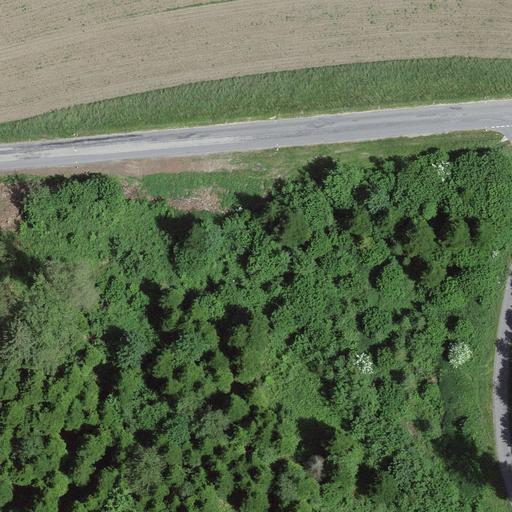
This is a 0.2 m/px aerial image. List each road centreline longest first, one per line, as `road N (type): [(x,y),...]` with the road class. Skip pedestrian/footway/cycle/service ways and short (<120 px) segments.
road 1 (tertiary): [(511,110),(0,154)]
road 2 (track): [(511,423),(501,342),(511,296)]
